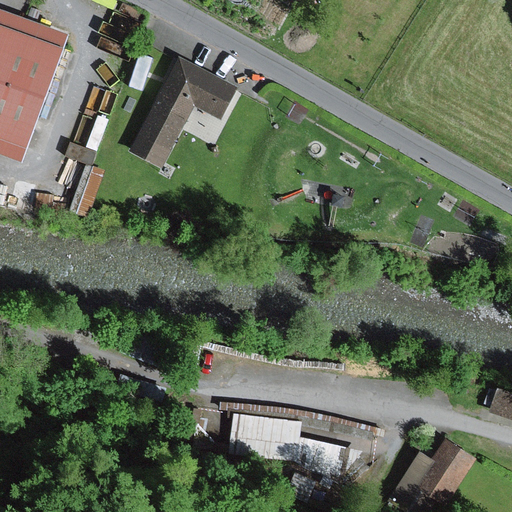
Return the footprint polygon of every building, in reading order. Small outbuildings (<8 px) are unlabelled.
[(72,31),(0,4),(0,148),(25,158),(72,31)] [(238,90),(177,59),(132,148),(164,165),(196,103),(224,117),(238,90)] [(72,141),(67,154),(93,164),(98,151),(72,141)] [(105,169),(89,164),(73,210),(89,216),(105,169)] [(38,193),(37,207),(69,210),(70,196),(38,193)] [(511,389),(501,386),(492,411),(511,417),(511,389)] [(479,456),(448,437),(435,458),(422,450),(392,498),(414,511),(428,490),(449,503),(479,456)]
